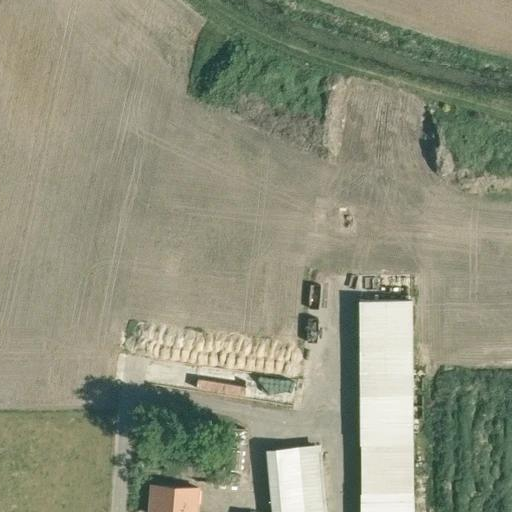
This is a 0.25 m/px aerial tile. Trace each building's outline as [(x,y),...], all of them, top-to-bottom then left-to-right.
[(354,106),(375,108),(377,97),(356,94),(354,106)] [(316,272),(317,286),(336,285),(335,270),(316,272)] [(412,511),(413,299),(360,299),(361,511),(412,511)] [(265,454),(270,500),(270,511),(325,511),(319,449),(265,454)] [(194,511),(196,489),(150,485),(148,511),(194,511)]
